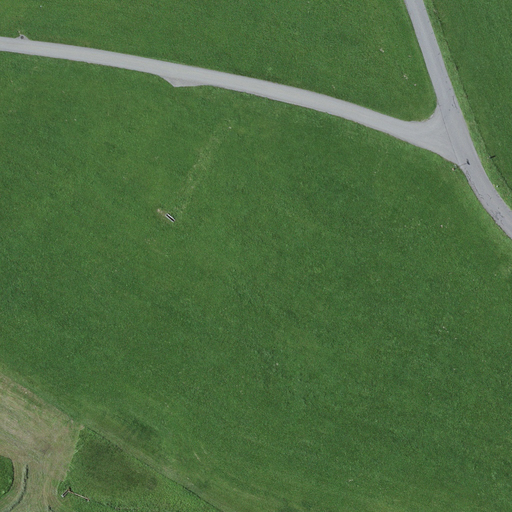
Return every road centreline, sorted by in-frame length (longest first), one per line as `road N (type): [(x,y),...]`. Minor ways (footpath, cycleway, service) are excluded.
road 1 (track): [(0,44),(312,100),(463,149)]
road 2 (unclassified): [(412,0),(463,149),(511,228)]
